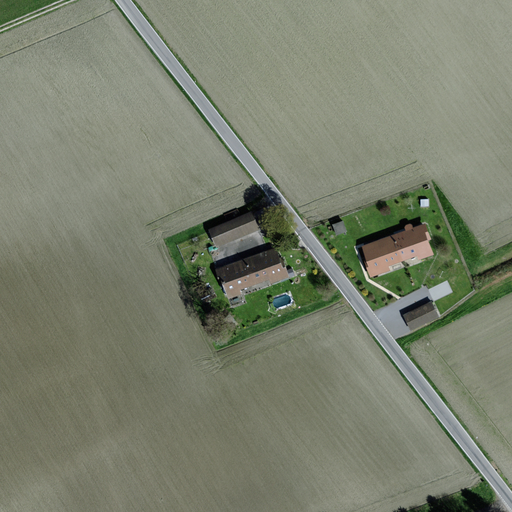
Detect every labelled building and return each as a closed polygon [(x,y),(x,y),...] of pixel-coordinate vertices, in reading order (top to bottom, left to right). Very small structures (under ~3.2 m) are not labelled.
[(254,212),(214,229),(221,245),(261,228),(254,212)] [(428,223),(419,226),(398,234),(407,259),(421,254),(422,257),(435,253),(429,237),(433,236),(428,223)] [(392,269),(390,265),(407,259),(398,234),(366,245),(370,255),(367,256),(374,275),(392,269)] [(278,247),(219,268),(224,283),(228,282),(232,295),(291,275),(288,267),(285,268),(278,247)] [(440,315),(433,302),(407,314),(413,327),(440,315)]
